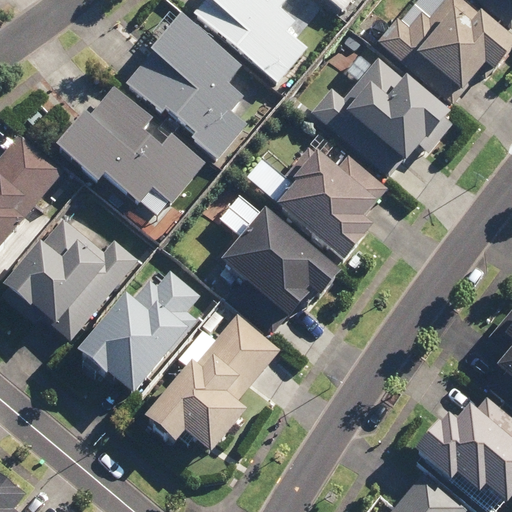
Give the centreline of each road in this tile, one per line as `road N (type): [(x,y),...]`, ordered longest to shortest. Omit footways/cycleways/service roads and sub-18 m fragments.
road 1 (residential): [(288,511),(372,373),(511,185)]
road 2 (residential): [(0,400),(131,511)]
